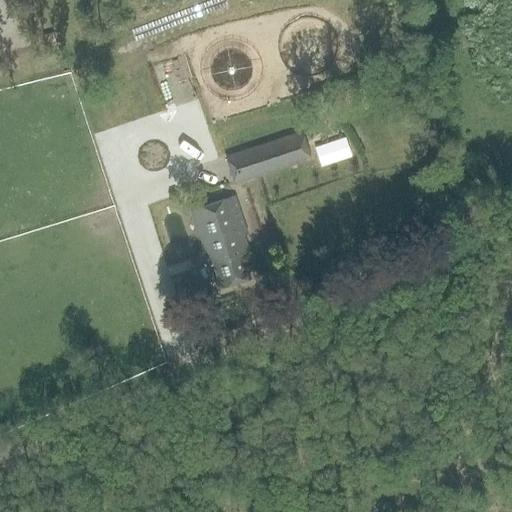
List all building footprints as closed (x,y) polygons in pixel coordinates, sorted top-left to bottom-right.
[(211,99),(205,119),(218,123),(225,103),(211,99)] [(226,155),(236,185),(311,160),(302,130),(226,155)] [(321,140),(320,151),(342,151),(342,140),(321,140)] [(170,194),(169,199),(174,203),(179,201),(180,195),(175,191),(170,194)] [(235,196),(192,211),(207,256),(210,255),(219,280),(215,281),(218,289),(250,278),(247,270),(258,267),(253,253),(249,255),(242,234),(247,232),(235,196)]
